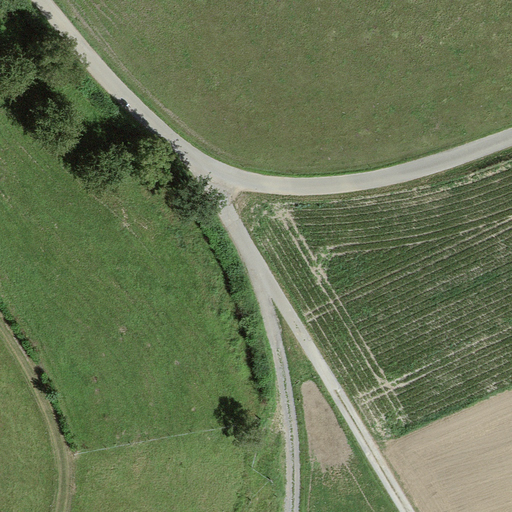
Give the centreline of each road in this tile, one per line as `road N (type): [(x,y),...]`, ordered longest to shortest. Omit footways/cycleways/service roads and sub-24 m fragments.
road 1 (track): [(165,125),(250,174),(375,175),(511,126)]
road 2 (track): [(287,318),(165,125)]
road 3 (track): [(407,511),(287,318)]
road 4 (track): [(303,511),(287,318)]
road 5 (track): [(37,0),(165,125)]
